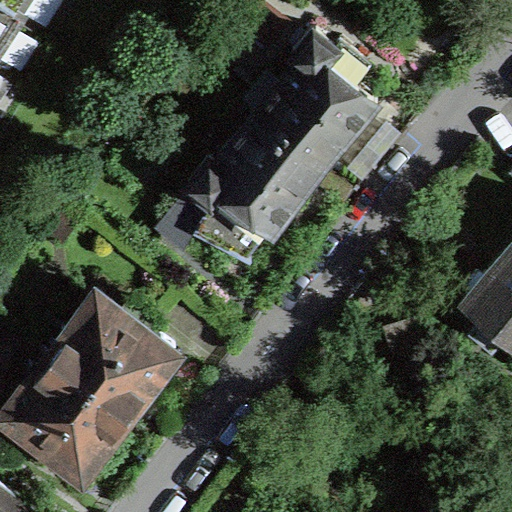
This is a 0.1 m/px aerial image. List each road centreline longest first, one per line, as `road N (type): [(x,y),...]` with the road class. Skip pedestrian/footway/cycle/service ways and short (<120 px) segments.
road 1 (residential): [(290,311),(511,51)]
road 2 (residential): [(138,511),(290,311)]
